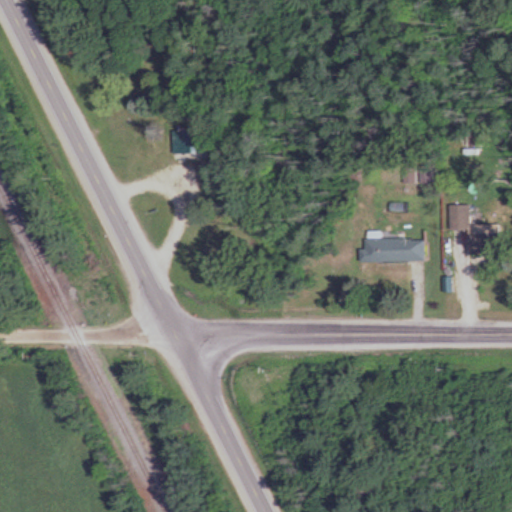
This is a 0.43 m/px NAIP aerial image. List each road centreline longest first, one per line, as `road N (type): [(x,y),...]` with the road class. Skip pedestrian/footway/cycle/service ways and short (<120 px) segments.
road 1 (secondary): [(270,511),(11,0)]
road 2 (tertiary): [(511,333),(180,333)]
road 3 (residential): [(180,333),(0,334)]
